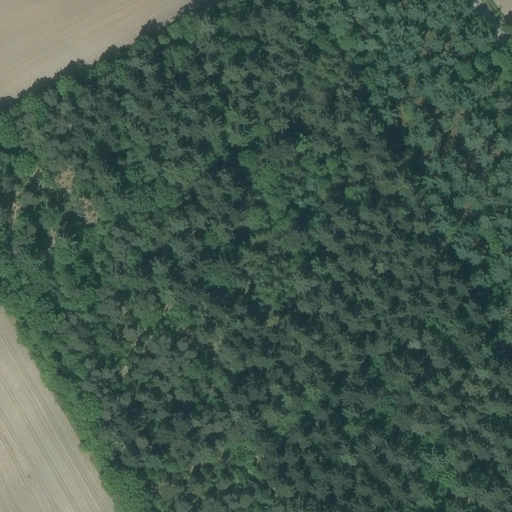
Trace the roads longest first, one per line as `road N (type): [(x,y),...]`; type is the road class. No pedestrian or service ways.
road 1 (track): [(299,511),(253,431),(374,358)]
road 2 (track): [(374,358),(461,511)]
road 3 (track): [(489,289),(374,358)]
